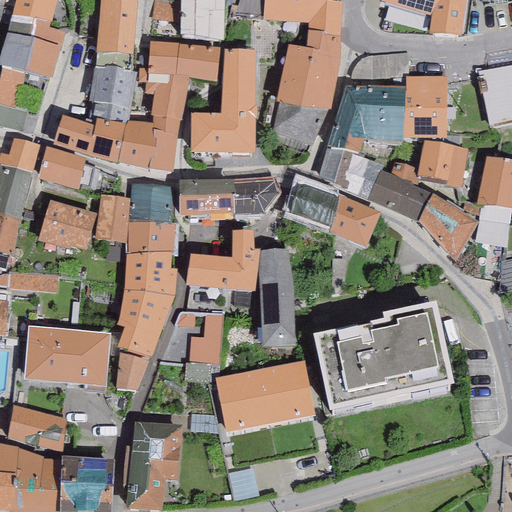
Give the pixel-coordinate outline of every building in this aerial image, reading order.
[(56,0),(14,0),(6,33),(60,47),(64,31),(49,27),(56,0)] [(136,0),(99,0),(96,52),(132,54),(136,0)] [(179,25),(180,4),(153,0),(152,22),(179,25)] [(179,25),(179,38),(223,43),(224,0),(179,0),(180,4),(179,25)] [(263,21),(263,0),(239,0),(237,7),(231,6),(229,19),(263,21)] [(314,0),(263,0),(263,21),(307,23),(308,28),(323,31),(323,33),(339,34),(342,2),(314,0)] [(380,0),(380,4),(430,21),(432,0),(380,0)] [(432,0),(430,21),(429,38),(459,39),(465,0),(432,0)] [(276,101),(280,102),(303,107),(327,109),(332,108),(341,61),(339,34),(323,33),(323,31),(308,28),(307,48),(288,42),(276,101)] [(60,47),(6,33),(0,57),(0,65),(2,66),(0,74),(0,126),(22,132),(28,110),(15,107),(24,73),(46,78),(52,80),(60,47)] [(178,44),(149,42),(148,69),(139,68),(138,82),(145,82),(143,94),(153,95),(154,95),(155,90),(164,83),(168,83),(168,75),(176,75),(178,44)] [(219,48),(178,44),(176,75),(168,75),(168,83),(164,83),(155,90),(154,95),(153,95),(150,115),(152,116),(179,120),(181,121),(189,77),(216,82),(219,48)] [(256,51),(224,50),(223,115),(191,114),(190,154),(255,155),(255,122),(257,122),(257,106),(255,106),(256,51)] [(132,54),(96,52),(95,65),(132,71),(132,54)] [(348,83),(345,90),(406,90),(406,78),(407,54),(376,56),(370,57),(364,60),(359,63),(355,69),(351,76),(348,83)] [(132,71),(95,65),(90,100),(92,100),(90,117),(126,123),(127,121),(130,109),(136,72),(132,71)] [(511,67),(477,74),(488,130),(511,126),(511,67)] [(406,90),(405,111),(446,113),(447,79),(406,78),(406,90)] [(406,90),(345,90),(327,150),(359,157),(364,144),(402,147),(404,141),(405,111),(406,90)] [(312,143),(327,109),(303,107),(280,102),(273,130),(312,143)] [(445,142),(446,113),(405,111),(404,141),(445,142)] [(89,122),(62,115),(52,145),(118,164),(118,162),(126,123),(90,117),(89,122)] [(151,123),(127,121),(126,123),(118,162),(173,172),(179,120),(152,116),(151,123)] [(0,165),(32,175),(39,148),(13,141),(8,158),(0,155),(0,165)] [(467,152),(423,144),(417,179),(420,180),(419,184),(460,191),(467,152)] [(342,195),(366,203),(382,168),(363,160),(364,157),(359,157),(327,150),(317,180),(344,191),(342,195)] [(86,162),(45,151),(37,182),(77,194),(79,187),(84,167),(86,162)] [(511,209),(511,163),(485,159),(475,208),(480,209),(511,211),(511,209)] [(392,172),(382,168),(366,203),(418,225),(433,199),(412,187),(417,173),(394,164),(392,172)] [(32,175),(0,165),(0,217),(20,223),(32,175)] [(100,171),(84,167),(79,187),(95,191),(100,171)] [(232,183),(180,184),(181,219),(233,218),(233,217),(232,186),(232,183)] [(273,183),(232,186),(233,217),(263,217),(278,196),(273,183)] [(340,199),(294,183),(286,218),(329,233),(331,234),(340,199)] [(173,189),(131,186),(130,200),(131,201),(128,225),(171,227),(173,189)] [(128,225),(131,201),(130,200),(99,198),(95,242),(126,245),(128,225)] [(380,217),(340,199),(331,234),(329,233),(327,236),(365,251),(380,217)] [(476,225),(433,199),(418,225),(456,265),(476,225)] [(96,217),(50,204),(38,244),(68,253),(69,249),(85,254),(96,217)] [(511,211),(480,209),(475,244),(507,249),(511,211)] [(20,223),(0,217),(0,274),(0,275),(1,271),(4,272),(8,258),(11,259),(20,223)] [(126,245),(127,259),(173,256),(175,227),(171,227),(128,225),(126,245)] [(252,235),(232,236),(232,262),(190,259),(186,290),(254,296),(257,275),(259,253),(254,254),(252,235)] [(287,253),(259,253),(257,275),(260,312),(261,352),(295,351),(292,288),(287,253)] [(119,285),(118,292),(170,297),(178,300),(180,294),(180,256),(173,256),(127,259),(121,259),(119,285)] [(511,259),(501,262),(499,293),(511,290),(511,259)] [(62,293),(62,274),(15,272),(14,291),(62,293)] [(118,292),(119,285),(81,283),(78,308),(117,312),(118,292)] [(170,297),(118,292),(117,312),(114,336),(109,337),(107,358),(119,360),(147,364),(153,365),(178,300),(170,297)] [(329,417),(454,390),(436,308),(381,319),(383,326),(312,341),(329,417)] [(162,363),(185,365),(209,367),(218,367),(222,317),(186,315),(180,315),(162,363)] [(109,337),(28,330),(24,383),(105,390),(107,358),(109,337)] [(137,393),(147,364),(119,360),(114,391),(137,393)] [(303,364),(258,373),(269,427),(314,419),(303,364)] [(208,385),(209,367),(185,365),(183,383),(208,385)] [(226,436),(269,427),(258,373),(215,381),(226,436)] [(66,422),(14,410),(7,443),(59,455),(66,422)] [(132,426),(126,511),(161,511),(164,482),(177,483),(181,430),(132,426)] [(0,511),(15,511),(19,452),(0,447),(0,511)] [(60,511),(61,461),(44,461),(19,452),(15,511),(60,511)] [(111,511),(113,464),(61,461),(60,511),(111,511)]
